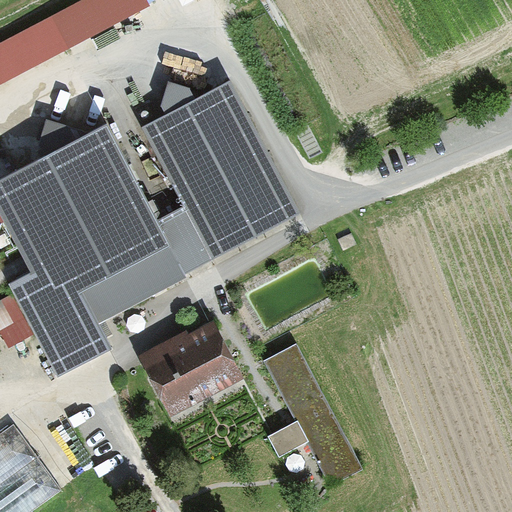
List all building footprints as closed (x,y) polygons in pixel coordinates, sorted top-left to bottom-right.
[(141,0),(76,0),(0,40),(0,77),(143,4),(141,0)] [(205,265),(289,215),(216,88),(136,132),(176,208),(205,265)] [(134,189),(100,127),(0,180),(0,223),(13,249),(41,235),(134,189)] [(150,223),(134,189),(41,235),(55,260),(14,286),(56,364),(103,338),(94,322),(205,265),(176,208),(150,223)] [(0,332),(17,323),(2,298),(0,298),(0,332)] [(168,414),(237,380),(210,324),(138,359),(168,414)] [(325,483),(354,469),(290,343),(260,360),(325,483)] [(8,427),(0,432),(0,511),(28,511),(56,493),(8,427)]
